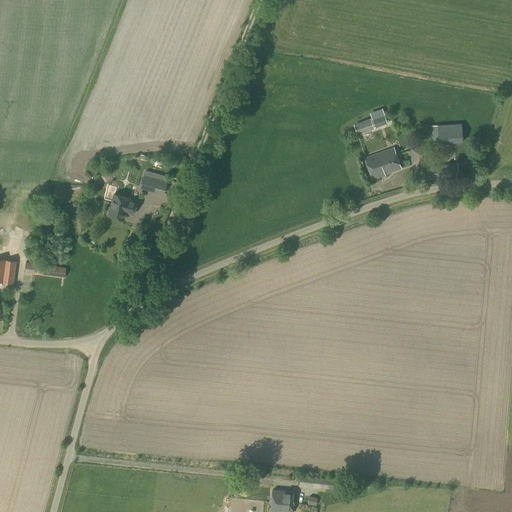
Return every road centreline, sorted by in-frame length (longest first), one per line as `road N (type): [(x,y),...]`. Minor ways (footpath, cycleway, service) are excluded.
road 1 (unclassified): [(100,341),(140,302),(394,197),(511,183)]
road 2 (track): [(140,302),(263,0)]
road 3 (unclassified): [(54,511),(100,341)]
